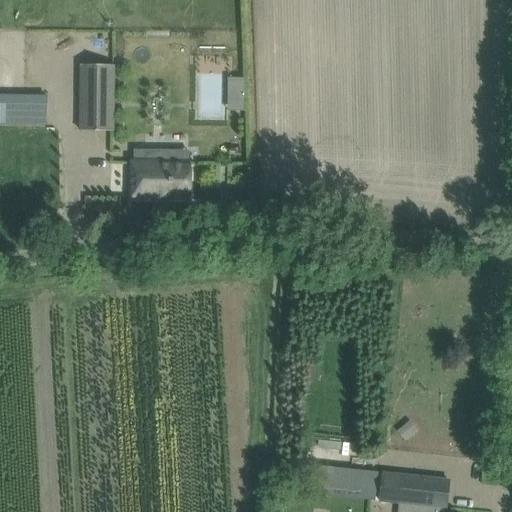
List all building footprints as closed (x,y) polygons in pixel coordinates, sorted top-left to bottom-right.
[(82,65),(81,131),(113,131),(114,65),(82,65)] [(224,74),(199,74),(200,113),(224,113),(224,74)] [(226,111),(244,110),(243,76),(225,76),(226,111)] [(0,109),(0,123),(48,124),(48,109),(0,109)] [(145,162),(132,162),(132,198),(190,199),(191,163),(170,162),(170,151),(145,151),(145,162)] [(318,467),(315,495),(373,501),(376,473),(318,467)] [(383,473),(380,501),(434,506),(433,511),(444,511),(445,507),(446,508),(449,480),(383,473)]
